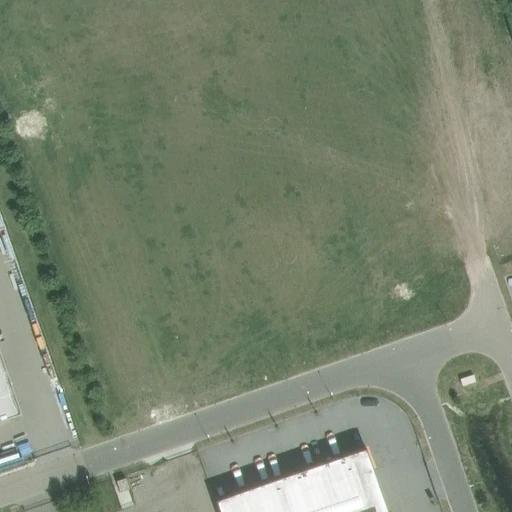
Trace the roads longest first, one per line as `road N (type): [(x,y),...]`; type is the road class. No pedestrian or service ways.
road 1 (unclassified): [(0,494),(406,352)]
road 2 (unknown): [(59,473),(0,270)]
road 3 (unclassified): [(406,352),(462,511)]
